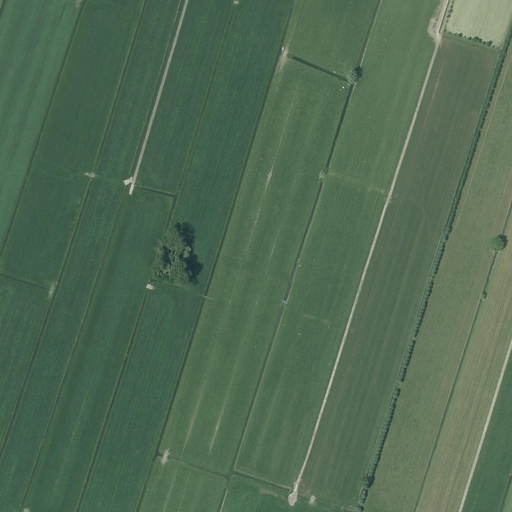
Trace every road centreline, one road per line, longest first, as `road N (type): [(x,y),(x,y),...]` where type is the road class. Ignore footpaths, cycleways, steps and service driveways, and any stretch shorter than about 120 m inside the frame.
road 1 (track): [(451,0),(291,500)]
road 2 (track): [(511,342),(459,511)]
